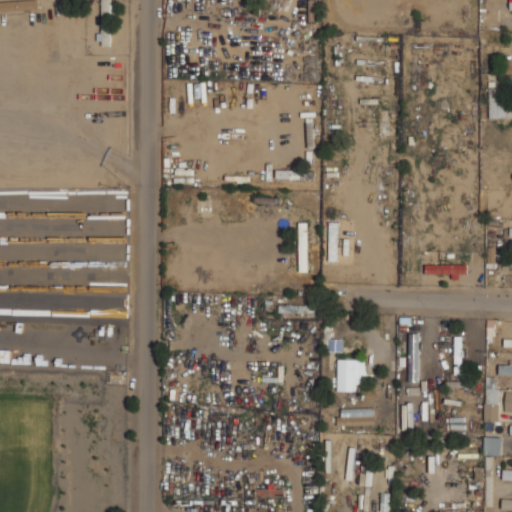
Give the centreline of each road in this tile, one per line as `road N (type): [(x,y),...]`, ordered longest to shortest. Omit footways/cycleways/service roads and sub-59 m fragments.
road 1 (residential): [(143,0),(143,511)]
road 2 (residential): [(368,297),(511,301)]
